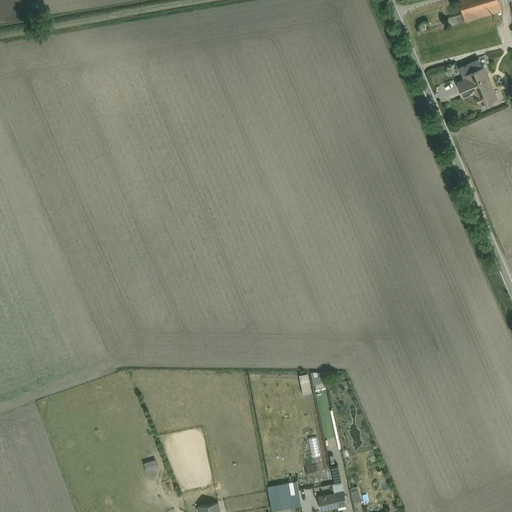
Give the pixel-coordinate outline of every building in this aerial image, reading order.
[(460,0),(466,20),(501,10),(498,0),(460,0)] [(477,102),(497,95),(485,62),(452,75),(459,93),(471,88),(477,102)] [(351,459),(358,457),(356,450),(349,451),(351,459)] [(155,459),(145,462),(147,469),(157,466),(155,459)] [(303,473),(294,475),(296,483),(305,481),(303,473)] [(295,482),(268,486),(271,509),(298,505),(295,482)] [(366,487),(358,488),(362,503),(369,501),(366,487)] [(318,501),(320,511),(327,511),(339,509),(336,497),(318,501)] [(219,511),(217,500),(197,504),(198,511),(219,511)]
